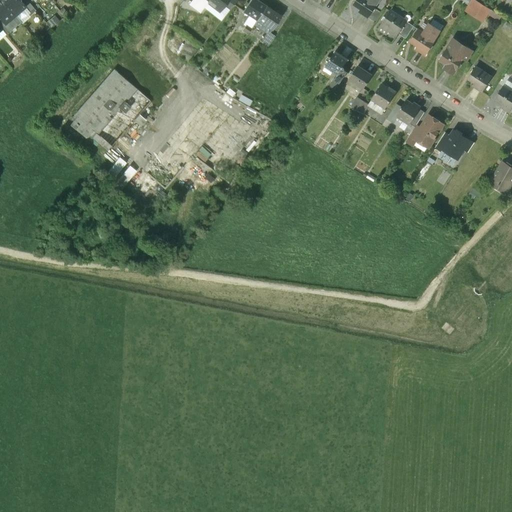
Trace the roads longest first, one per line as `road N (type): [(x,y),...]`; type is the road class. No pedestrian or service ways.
road 1 (residential): [(511,138),(293,0)]
road 2 (track): [(511,200),(423,300)]
